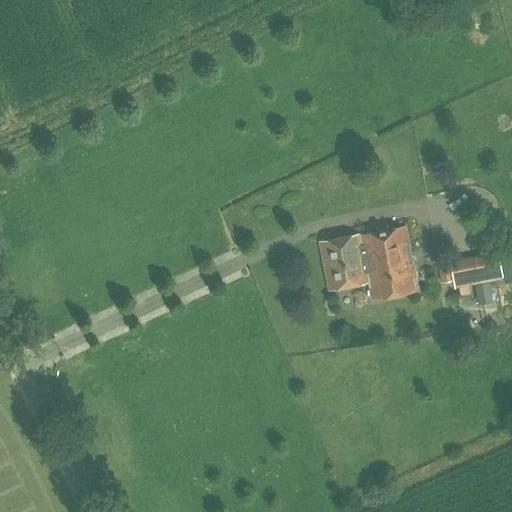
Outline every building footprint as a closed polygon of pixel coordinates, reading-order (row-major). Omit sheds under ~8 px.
[(369,282),(372,299),(418,290),(406,226),(321,242),(330,290),(369,282)] [(500,257),(451,265),(453,277),(455,287),(504,278),(500,257)] [(453,277),(451,265),(451,264),(440,266),(442,279),(453,277)] [(480,305),(494,302),(491,284),(476,286),(480,305)] [(482,330),(491,338),(500,329),(491,320),(482,330)]
